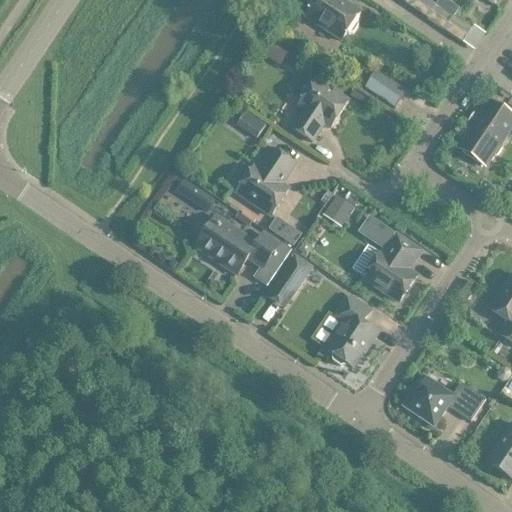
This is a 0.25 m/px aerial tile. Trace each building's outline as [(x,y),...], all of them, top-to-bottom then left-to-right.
[(345,34),(346,36),(351,35),(355,28),(355,24),(353,22),(358,14),(336,0),(314,0),(303,18),(339,42),(345,34)] [(424,20),(433,6),(425,1),(420,15),(424,18),(424,20)] [(451,19),(443,13),(444,8),(436,2),(433,6),(424,20),(442,32),(451,19)] [(461,43),(460,44),(470,31),(461,25),(456,40),(461,43)] [(272,65),(283,46),(265,35),(253,54),(272,65)] [(404,93),(374,72),(362,89),(392,110),(404,93)] [(302,112),(289,130),(310,144),(322,126),(328,130),(346,103),(313,81),(296,108),(302,112)] [(500,148),(497,146),(511,124),(511,121),(488,105),(457,150),(483,167),(491,156),(494,158),(500,148)] [(234,194),(269,218),(287,191),(279,186),(292,166),(271,151),(257,171),(252,168),(234,194)] [(334,197),(325,211),(343,223),(352,209),(334,197)] [(366,247),(350,271),(362,279),(361,280),(397,304),(414,278),(403,271),(408,264),(409,265),(418,253),(395,237),(392,241),(389,238),(391,235),(365,218),(354,234),(383,254),(382,256),(379,254),(378,255),(366,247)] [(283,242),(291,230),(274,219),(266,231),(283,242)] [(223,269),(235,277),(246,260),(261,270),(276,247),(260,236),(254,246),(224,226),(223,228),(219,229),(211,223),(208,226),(203,227),(197,236),(198,241),(193,249),(205,256),(211,255),(222,263),(223,269)] [(266,301),(285,313),(314,271),(295,258),(266,301)] [(499,337),(511,346),(511,275),(487,311),(507,324),(499,337)] [(331,357),(330,358),(331,363),(338,368),(343,367),(344,366),(350,370),(366,346),(368,347),(376,335),(361,324),(369,312),(347,298),(333,319),(341,324),(323,351),(331,357)] [(421,378),(406,401),(408,413),(431,428),(445,408),(469,423),(483,402),(459,385),(450,398),(421,378)] [(484,464),(511,482),(511,481),(511,425),(511,424),(484,464)]
